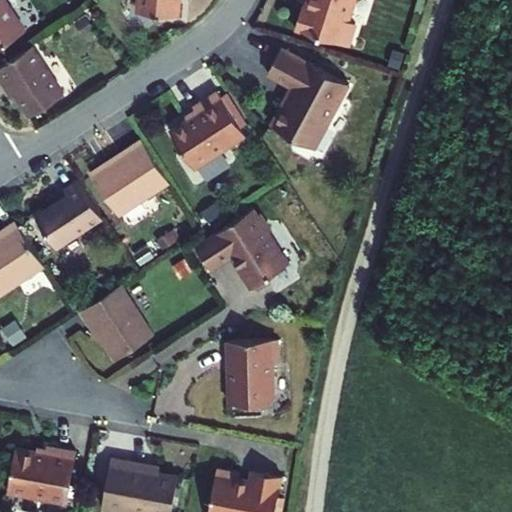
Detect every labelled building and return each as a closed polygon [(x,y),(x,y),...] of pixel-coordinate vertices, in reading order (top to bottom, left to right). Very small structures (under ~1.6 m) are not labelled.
[(0,0),(0,46),(25,30),(5,0),(0,0)] [(138,0),(138,6),(142,12),(178,14),(179,0),(138,0)] [(355,0),(307,0),(306,6),(303,5),(296,29),(349,46),(356,22),(349,20),(355,0)] [(76,24),(85,36),(95,29),(86,17),(76,24)] [(32,44),(0,65),(0,78),(3,83),(7,80),(30,115),(64,93),(32,44)] [(349,82),(283,46),(268,73),(294,87),(287,100),(284,101),(272,124),(314,146),(326,124),(329,123),(334,113),(334,110),(349,82)] [(394,50),(389,64),(401,68),(405,53),(394,50)] [(198,111),(170,129),(195,167),(247,134),(242,126),(223,98),(218,90),(194,105),(198,111)] [(229,95),(223,98),(242,126),(247,122),(229,95)] [(170,181),(142,138),(129,147),(130,150),(93,174),(119,214),(170,181)] [(103,216),(79,179),(65,189),(68,194),(36,214),(57,246),(103,216)] [(216,203),(203,212),(209,220),(221,212),(216,203)] [(258,215),(254,208),(196,246),(211,269),(233,255),(240,265),(238,266),(251,287),(255,285),(267,277),(289,262),(269,231),(271,230),(260,213),(258,215)] [(0,294),(45,265),(16,220),(3,229),(4,232),(0,234),(0,294)] [(180,237),(174,229),(158,240),(163,248),(180,237)] [(193,271),(185,258),(172,266),(180,279),(193,271)] [(267,277),(255,285),(258,289),(270,282),(267,277)] [(121,283),(80,310),(88,322),(91,321),(115,358),(153,333),(121,283)] [(85,289),(74,296),(79,305),(90,297),(85,289)] [(10,339),(25,341),(26,331),(12,329),(10,339)] [(278,359),(277,337),(227,339),(228,367),(231,367),(231,378),(228,381),(229,402),(269,400),(275,394),(273,364),(278,359)] [(66,501),(76,452),(46,446),(44,453),(15,448),(7,490),(66,501)] [(127,511),(171,511),(178,475),(130,467),(131,462),(111,458),(102,507),(127,511)] [(275,511),(278,497),(282,475),(252,469),(250,479),(239,477),(239,472),(217,468),(208,511),(275,511)] [(278,497),(275,511),(281,511),(284,498),(278,497)]
